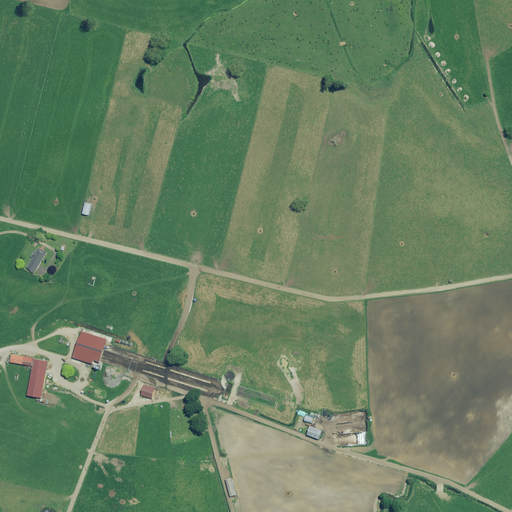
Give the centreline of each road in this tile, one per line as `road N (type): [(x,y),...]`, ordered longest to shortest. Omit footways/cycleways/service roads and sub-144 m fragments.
road 1 (track): [(511,276),(322,298),(0,218)]
road 2 (track): [(133,377),(105,407),(65,511)]
road 3 (track): [(0,347),(20,344),(133,377)]
